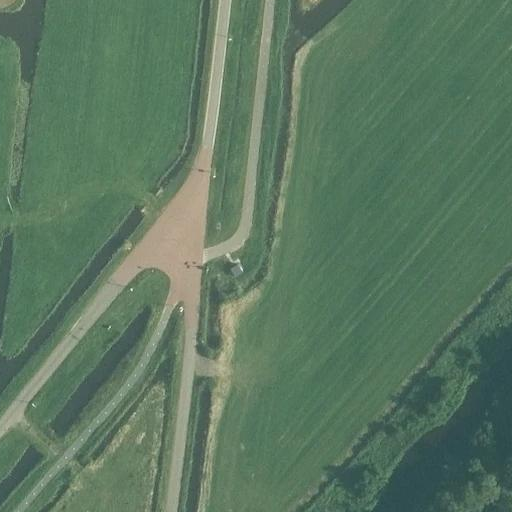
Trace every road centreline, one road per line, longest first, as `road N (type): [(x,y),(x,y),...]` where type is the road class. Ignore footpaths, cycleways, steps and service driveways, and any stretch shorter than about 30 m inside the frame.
road 1 (unclassified): [(171,511),(195,214)]
road 2 (unclassified): [(0,430),(157,245),(195,214)]
road 3 (unclassified): [(195,214),(224,0)]
road 4 (track): [(372,313),(258,374),(187,368)]
